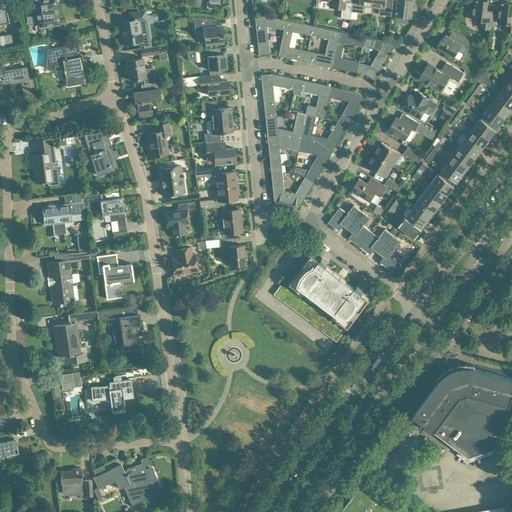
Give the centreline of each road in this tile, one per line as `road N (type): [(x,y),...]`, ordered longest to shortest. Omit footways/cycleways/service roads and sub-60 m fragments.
road 1 (residential): [(179,442),(151,207),(113,96)]
road 2 (secondary): [(415,306),(274,511)]
road 3 (secondary): [(288,511),(433,319)]
road 4 (residential): [(179,442),(59,448),(47,439),(10,357)]
road 5 (residential): [(307,226),(260,217),(247,65)]
road 6 (residential): [(10,357),(5,161)]
road 7 (residential): [(307,226),(382,97)]
road 8 (residential): [(247,65),(359,83),(382,97)]
road 9 (residential): [(511,158),(441,252),(443,274)]
road 10 (residential): [(5,161),(11,132),(113,96)]
road 11 (residential): [(307,226),(415,306)]
